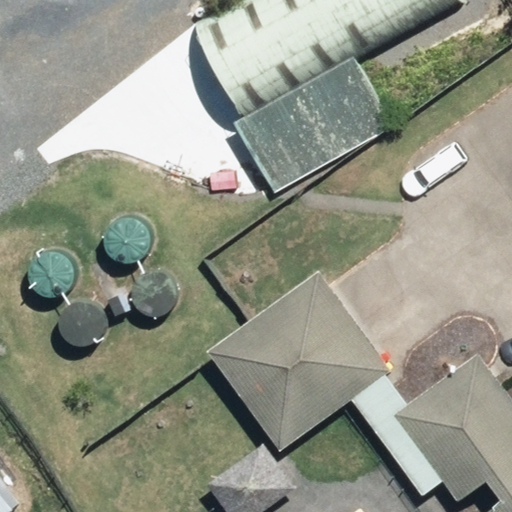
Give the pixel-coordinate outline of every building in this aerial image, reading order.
[(364,59),(467,2),(465,0),(239,0),(200,22),(258,126),(249,131),(280,187),(399,121),(364,59)] [(326,265),(215,345),(287,446),(399,366),(326,265)] [(511,511),(511,386),(484,348),(401,408),(465,496),(496,473),(510,493),(485,511),(511,511)] [(270,436),(212,476),(237,511),(260,511),(303,483),(270,436)] [(0,472),(0,511),(7,511),(22,502),(0,472)]
